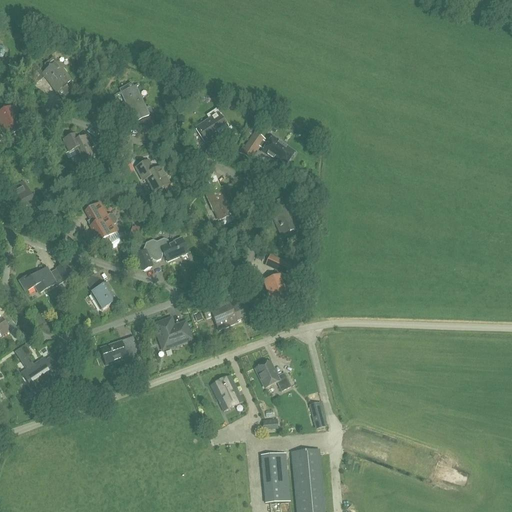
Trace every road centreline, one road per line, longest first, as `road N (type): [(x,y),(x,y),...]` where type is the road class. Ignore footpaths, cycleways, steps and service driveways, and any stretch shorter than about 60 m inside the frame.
road 1 (unclassified): [(0,441),(306,326),(511,330)]
road 2 (residential): [(0,87),(237,179),(252,206),(251,258),(237,279),(188,298)]
road 3 (residential): [(188,298),(60,341),(24,324),(2,287)]
road 4 (residential): [(12,237),(188,298)]
